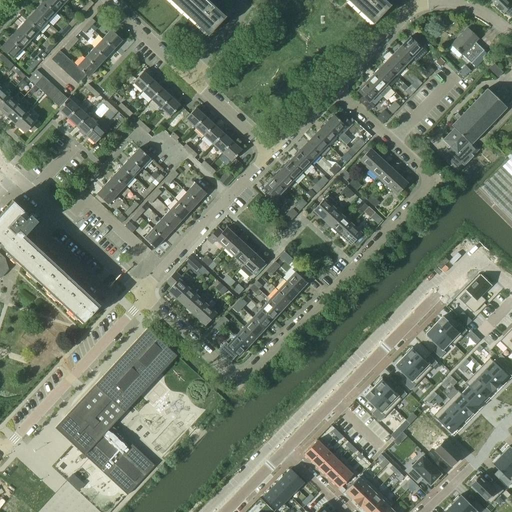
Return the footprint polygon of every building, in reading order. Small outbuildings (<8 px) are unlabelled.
[(59,0),(43,0),(42,1),(54,12),(63,3),(59,0)] [(170,0),(207,34),(224,15),(208,0),(170,0)] [(346,0),(371,23),(389,3),(385,0),(346,0)] [(490,0),(503,12),(504,11),(510,16),(511,13),(511,6),(510,5),(504,0),(490,0)] [(42,1),(34,10),(46,22),(54,12),(42,1)] [(90,1),(84,7),(88,10),(93,3),(90,1)] [(88,10),(84,7),(80,12),(83,15),(88,10)] [(34,10),(26,20),(38,31),(46,22),(34,10)] [(74,19),(68,25),(71,28),(77,22),(74,19)] [(90,27),(95,21),(92,19),(86,24),(90,27)] [(26,20),(17,29),(29,40),(38,31),(26,20)] [(85,33),(88,29),(92,33),(94,31),(90,27),(86,24),(81,30),(85,33)] [(71,28),(68,25),(63,30),(66,33),(71,28)] [(457,36),(450,43),(470,63),(471,62),(476,67),(487,55),(483,50),(483,49),(474,41),(474,36),(474,35),(466,27),(457,36)] [(21,49),(29,40),(17,29),(9,38),(21,49)] [(102,39),(113,49),(122,39),(111,29),(102,39)] [(409,36),(400,45),(412,56),(417,61),(427,52),(421,46),(425,42),(420,36),(415,32),(411,36),(410,35),(409,36)] [(51,43),(54,46),(60,40),(57,37),(51,43)] [(75,37),(70,43),(73,46),(78,40),(75,37)] [(21,49),(9,38),(1,47),(12,58),(21,49)] [(102,39),(93,48),(104,58),(113,49),(102,39)] [(49,51),(54,46),(51,43),(46,48),(49,51)] [(73,46),(70,43),(65,48),(68,51),(73,46)] [(400,45),(391,54),(403,65),(412,56),(400,45)] [(93,48),(85,57),(96,67),(104,58),(93,48)] [(51,59),(55,63),(63,54),(59,50),(51,59)] [(55,63),(60,67),(68,58),(63,54),(55,63)] [(391,54),(383,63),(394,74),(403,65),(391,54)] [(40,55),(34,61),(37,64),(43,58),(40,55)] [(85,57),(76,66),(80,70),(85,74),(87,77),(96,67),(85,57)] [(60,67),(64,71),(72,62),(68,58),(60,67)] [(440,58),(436,62),(440,67),(445,62),(440,58)] [(13,65),(7,59),(4,63),(10,68),(13,65)] [(37,64),(34,61),(29,66),(32,70),(37,64)] [(64,71),(68,75),(76,66),(72,62),(64,71)] [(383,63),(374,72),(386,83),(394,74),(383,63)] [(489,68),(498,78),(503,73),(494,63),(489,68)] [(68,75),(73,79),(80,70),(76,66),(68,75)] [(429,66),(425,69),(430,74),(433,70),(429,66)] [(430,74),(425,69),(422,73),(427,77),(430,74)] [(28,78),(34,84),(42,75),(36,70),(28,78)] [(80,70),(73,79),(77,83),(85,74),(80,70)] [(133,82),(142,90),(152,79),(143,70),(133,82)] [(20,71),(17,74),(23,80),(26,76),(20,71)] [(366,81),(377,92),(382,97),(391,88),(386,83),(374,72),(366,81)] [(34,84),(40,89),(48,81),(42,75),(34,84)] [(142,90),(151,99),(161,87),(152,79),(142,90)] [(40,89),(46,95),(54,86),(48,81),(40,89)] [(377,92),(366,81),(357,89),(362,94),(357,99),(369,111),(374,106),(369,101),(377,92)] [(85,87),(90,92),(93,89),(88,84),(85,87)] [(411,84),(408,87),(413,92),(416,88),(411,84)] [(46,95),(50,99),(58,90),(54,86),(46,95)] [(151,99),(160,107),(170,96),(161,87),(151,99)] [(413,92),(408,87),(405,91),(410,96),(413,92)] [(442,140),(448,146),(440,155),(457,171),(478,149),(472,143),(507,108),(501,102),(507,95),(500,88),(493,95),(487,89),(464,112),(463,111),(461,109),(454,116),(456,118),(457,119),(451,126),(454,128),(442,140)] [(90,92),(91,93),(96,98),(99,94),(93,89),(90,92)] [(50,99),(55,103),(62,94),(58,90),(50,99)] [(55,103),(59,107),(67,98),(62,94),(55,103)] [(0,103),(0,109),(6,115),(17,103),(8,95),(0,103)] [(170,96),(160,107),(169,116),(180,104),(170,96)] [(68,98),(67,98),(59,107),(57,109),(67,118),(77,106),(68,98)] [(108,109),(111,105),(106,100),(103,104),(108,109)] [(391,105),(396,110),(399,106),(394,102),(391,105)] [(6,115),(16,124),(26,112),(17,103),(6,115)] [(118,106),(123,111),(126,108),(121,103),(118,106)] [(108,109),(109,109),(104,114),(110,120),(115,114),(118,111),(111,105),(108,109)] [(392,114),(396,110),(391,105),(388,109),(392,114)] [(67,118),(76,126),(86,115),(77,106),(67,118)] [(185,118),(194,127),(205,116),(195,107),(185,118)] [(126,108),(123,111),(129,117),(132,113),(126,108)] [(345,111),(342,114),(351,122),(354,119),(345,111)] [(35,120),(26,112),(16,124),(24,132),(28,128),(33,132),(40,124),(35,120)] [(334,114),(325,123),(336,134),(344,126),(347,129),(352,124),(351,122),(342,114),(338,118),(334,114)] [(380,114),(376,118),(382,123),(386,119),(380,114)] [(76,126),(85,134),(95,123),(86,115),(76,126)] [(194,127),(204,135),(214,124),(205,116),(194,127)] [(141,128),(144,124),(139,119),(136,123),(141,128)] [(95,123),(85,134),(94,143),(104,131),(95,123)] [(325,123),(316,132),(327,144),(336,134),(325,123)] [(144,124),(141,128),(148,134),(151,130),(144,124)] [(204,135),(213,144),(223,132),(214,124),(204,135)] [(359,139),(350,148),(355,152),(355,153),(364,144),(371,136),(366,131),(359,139)] [(170,135),(176,141),(179,137),(173,132),(170,135)] [(213,144),(222,152),(232,141),(223,132),(213,144)] [(316,132),(307,141),(319,153),(327,144),(316,132)] [(232,141),(222,152),(231,160),(242,149),(232,141)] [(307,141),(299,150),(310,162),(319,153),(307,141)] [(188,152),(191,149),(186,144),(183,147),(188,152)] [(130,157),(141,167),(150,158),(138,147),(130,157)] [(359,159),(369,168),(380,156),(370,147),(359,159)] [(351,157),(355,153),(355,152),(350,148),(346,152),(351,157)] [(197,154),(191,149),(188,152),(194,158),(197,154)] [(299,150),(290,159),(302,170),(310,162),(299,150)] [(369,168),(378,177),(389,165),(380,156),(369,168)] [(507,161),(480,188),(481,188),(511,219),(511,156),(509,159),(507,161)] [(130,157),(122,166),(133,176),(141,167),(130,157)] [(290,159),(282,168),(293,179),(302,170),(290,159)] [(206,169),(209,166),(204,161),(201,164),(206,169)] [(336,162),(332,166),(338,171),(341,167),(336,162)] [(378,177),(387,185),(398,173),(389,165),(378,177)] [(122,166),(113,175),(125,186),(133,176),(122,166)] [(209,166),(206,169),(212,174),(215,171),(210,166),(209,166)] [(334,175),(338,171),(332,166),(329,170),(334,175)] [(282,168),(273,177),(284,188),(293,179),(282,168)] [(170,176),(173,179),(178,174),(175,171),(170,176)] [(226,172),(219,180),(225,185),(232,177),(226,172)] [(398,173),(387,185),(396,194),(407,181),(398,173)] [(164,177),(161,174),(155,180),(158,183),(164,177)] [(113,175),(105,184),(116,195),(125,186),(113,175)] [(173,179),(170,176),(164,182),(167,185),(173,179)] [(279,198),(278,197),(277,196),(284,188),(273,177),(265,185),(270,190),(266,195),(276,204),(278,202),(279,201),(279,200),(279,199),(279,198)] [(352,187),(357,182),(353,178),(348,183),(352,187)] [(319,181),(315,184),(320,189),(324,185),(319,181)] [(194,182),(186,191),(197,202),(206,192),(194,182)] [(361,185),(357,182),(352,187),(356,190),(361,185)] [(152,183),(146,189),(150,192),(155,186),(152,183)] [(116,195),(105,184),(96,194),(108,204),(116,195)] [(315,184),(311,188),(316,193),(320,189),(315,184)] [(341,191),(345,195),(350,190),(346,186),(341,191)] [(150,192),(146,189),(141,195),(144,198),(150,192)] [(158,189),(153,195),(156,198),(159,200),(162,197),(159,194),(162,192),(158,189)] [(354,193),(350,190),(345,195),(349,199),(354,193)] [(186,191),(177,200),(189,211),(197,202),(186,191)] [(156,198),(153,195),(147,201),(151,204),(156,198)] [(324,198),(313,209),(323,218),(334,207),(337,204),(327,195),(324,198)] [(371,203),(375,198),(372,195),(367,200),(371,203)] [(301,198),(298,202),(303,207),(306,203),(301,198)] [(379,202),(375,198),(371,203),(375,207),(379,202)] [(0,277),(1,278),(9,269),(6,258),(0,252),(0,248),(2,246),(84,322),(98,306),(23,236),(38,220),(31,213),(29,215),(13,200),(0,214),(0,277)] [(177,200),(169,210),(181,220),(189,211),(177,200)] [(135,201),(130,207),(133,210),(138,204),(135,201)] [(303,207),(298,202),(294,206),(299,211),(303,207)] [(364,203),(360,208),(356,212),(360,216),(363,212),(368,207),(364,203)] [(368,207),(363,212),(370,218),(371,217),(375,213),(375,212),(368,206),(368,207)] [(133,210),(130,207),(124,213),(128,216),(133,210)] [(136,213),(140,216),(145,210),(141,207),(136,213)] [(323,218),(332,227),(343,215),(334,207),(323,218)] [(169,210),(161,219),(172,229),(181,220),(169,210)] [(134,222),(140,216),(136,213),(131,219),(134,222)] [(288,213),(284,217),(289,222),(293,218),(288,213)] [(475,214),(461,227),(469,235),(483,221),(475,214)] [(122,215),(118,220),(121,223),(126,218),(122,215)] [(332,227),(341,235),(352,223),(343,215),(332,227)] [(161,219),(152,228),(164,238),(172,229),(161,219)] [(352,223),(341,235),(350,243),(352,242),(357,247),(367,237),(361,232),(352,223)] [(226,247),(237,236),(227,227),(223,231),(218,227),(207,239),(212,243),(216,238),(226,247)] [(164,238),(152,228),(144,237),(155,248),(164,238)] [(495,230),(481,243),(489,251),(503,238),(495,230)] [(226,247),(235,256),(246,244),(237,236),(226,247)] [(235,256),(244,264),(255,253),(246,244),(235,256)] [(511,248),(500,261),(508,268),(511,264),(511,248)] [(244,264),(253,272),(252,273),(253,273),(263,261),(264,261),(255,253),(244,264)] [(204,263),(208,267),(213,262),(206,255),(201,260),(204,263)] [(206,270),(202,266),(196,261),(193,264),(199,269),(197,271),(201,275),(206,270)] [(263,261),(253,273),(256,276),(267,264),(263,261)] [(275,261),(270,266),(275,271),(280,266),(275,261)] [(208,267),(212,270),(217,275),(222,269),(217,264),(216,265),(213,262),(208,267)] [(270,266),(266,270),(265,272),(270,276),(275,271),(270,266)] [(295,271),(286,281),(297,292),(311,277),(301,267),(296,272),(295,271)] [(179,299),(190,287),(181,278),(182,277),(176,271),(167,280),(173,286),(169,290),(179,299)] [(226,283),(231,278),(227,274),(222,279),(226,283)] [(464,304),(473,313),(486,300),(481,296),(480,296),(483,293),(490,285),(480,276),(464,292),(470,298),(464,304)] [(235,282),(231,278),(226,283),(230,287),(235,282)] [(257,280),(253,284),(258,289),(262,285),(257,280)] [(286,281),(277,290),(289,301),(297,292),(286,281)] [(215,288),(219,292),(224,286),(219,282),(215,288)] [(258,289),(253,284),(250,288),(255,293),(258,289)] [(228,290),(224,286),(219,292),(222,295),(228,290)] [(179,299),(188,307),(199,295),(190,287),(179,299)] [(277,290),(269,299),(281,310),(289,301),(277,290)] [(188,307),(197,316),(208,304),(199,295),(188,307)] [(236,303),(242,308),(247,303),(241,298),(236,303)] [(269,299),(260,308),(272,319),(281,310),(269,299)] [(238,313),(242,308),(236,303),(232,307),(238,313)] [(217,312),(208,304),(197,316),(205,324),(217,312)] [(260,308),(252,317),(264,328),(272,319),(260,308)] [(224,316),(220,320),(225,325),(229,321),(224,316)] [(252,317),(244,326),(256,337),(264,328),(252,317)] [(442,317),(434,325),(454,345),(462,336),(461,335),(466,330),(459,324),(454,329),(442,317)] [(225,325),(220,320),(211,329),(216,334),(225,325)] [(427,332),(425,334),(438,346),(433,351),(440,358),(445,352),(442,350),(450,342),(454,345),(434,325),(430,328),(429,328),(426,331),(427,332)] [(244,326),(236,335),(247,346),(256,337),(244,326)] [(511,327),(499,341),(511,352),(511,351),(511,327)] [(63,419),(54,427),(72,444),(127,495),(155,465),(111,425),(176,355),(147,328),(63,419)] [(225,341),(217,350),(230,362),(238,354),(239,355),(247,346),(236,335),(228,344),(225,341)] [(406,353),(403,356),(423,376),(437,363),(428,355),(424,360),(412,348),(410,349),(409,348),(405,353),(406,353)] [(403,356),(395,365),(407,377),(402,382),(410,390),(423,376),(403,356)] [(489,358),(481,366),(499,383),(507,375),(502,371),(504,369),(494,360),(493,361),(489,358)] [(462,363),(458,367),(463,373),(467,368),(465,366),(462,363)] [(481,366),(473,374),(491,392),(495,388),(496,389),(500,384),(499,383),(481,366)] [(473,374),(465,383),(484,401),(488,397),(487,396),(491,392),(473,374)] [(376,385),(373,388),(393,408),(406,394),(398,386),(393,391),(381,379),(380,380),(379,380),(375,384),(376,385)] [(458,390),(457,391),(475,408),(479,404),(480,405),(484,401),(465,383),(468,386),(461,394),(458,390)] [(373,388),(364,396),(377,408),(372,413),(380,421),(393,408),(373,388)] [(457,391),(449,399),(468,417),(472,413),(471,412),(475,408),(457,391)] [(449,399),(441,407),(459,424),(463,420),(464,421),(468,417),(449,399)] [(441,407),(433,416),(452,434),(456,429),(455,429),(459,424),(441,407)] [(317,440),(304,453),(311,460),(324,447),(317,440)] [(434,450),(451,466),(461,455),(445,440),(434,450)] [(503,453),(501,455),(511,465),(511,448),(509,446),(508,448),(507,447),(502,452),(503,453)] [(324,447),(311,460),(318,467),(331,454),(324,447)] [(416,477),(419,473),(422,476),(424,474),(431,481),(441,471),(422,453),(413,463),(411,461),(405,468),(416,477)] [(331,454),(318,467),(325,474),(338,461),(331,454)] [(492,463),(492,464),(502,474),(498,479),(507,487),(511,481),(511,465),(501,455),(492,464),(492,463)] [(338,461),(325,474),(332,481),(345,467),(338,461)] [(345,467),(332,481),(339,488),(352,474),(345,467)] [(290,469),(283,476),(296,489),(304,481),(290,469)] [(362,473),(344,491),(345,492),(348,494),(347,495),(351,499),(352,498),(352,499),(370,481),(362,474),(363,474),(362,473)] [(72,474),(67,480),(78,490),(83,484),(72,474)] [(471,482),(469,484),(470,485),(470,484),(472,487),(471,488),(476,493),(477,492),(486,500),(486,501),(486,500),(490,504),(503,490),(494,481),(490,486),(479,475),(477,477),(475,475),(470,481),(471,482)] [(283,476),(277,483),(290,496),(296,489),(283,476)] [(370,481),(352,499),(360,506),(378,488),(370,481)] [(277,483),(270,490),(283,502),(290,496),(277,483)] [(378,488),(360,506),(365,511),(369,511),(385,496),(378,488)] [(270,490),(263,497),(276,510),(283,502),(270,490)] [(454,502),(452,504),(460,511),(481,511),(484,509),(475,500),(471,505),(460,495),(459,497),(458,496),(453,501),(454,502)] [(384,511),(393,503),(385,496),(369,511),(384,511)] [(393,503),(384,511),(398,511),(392,506),(393,504),(393,503)]
